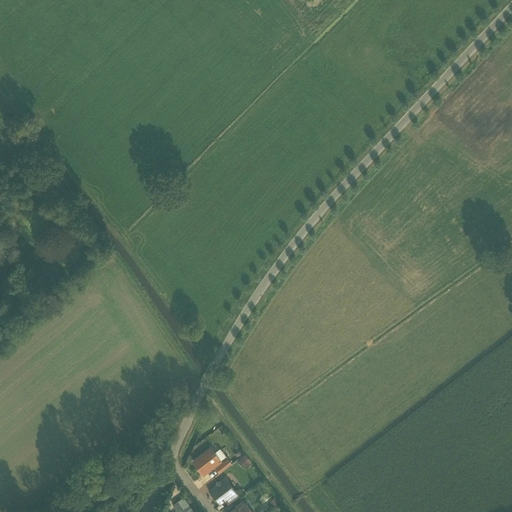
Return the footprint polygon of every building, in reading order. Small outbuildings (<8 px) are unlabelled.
[(193,462),(203,475),(219,463),(209,450),(193,462)] [(245,470),(253,464),(247,454),(238,459),(245,470)] [(216,469),(220,474),(232,464),(228,460),(216,469)] [(209,492),(218,505),(227,498),(235,492),(227,482),(222,486),(220,483),(217,483),(217,486),(209,492)] [(239,496),(235,492),(227,498),(231,502),(239,496)] [(193,511),(184,499),(173,506),(176,511),(193,511)]
